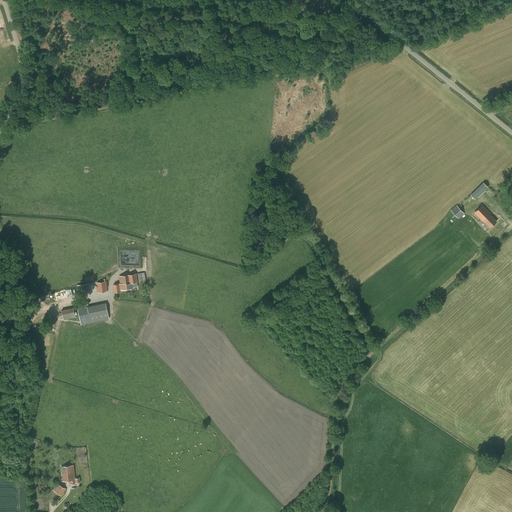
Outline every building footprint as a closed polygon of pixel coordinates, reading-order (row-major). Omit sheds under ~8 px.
[(472,187),(475,190),(470,195),(475,200),(484,190),(487,186),(480,179),(472,187)] [(464,214),(456,205),(451,210),(452,212),(450,215),(454,219),(457,217),(459,219),(464,214)] [(483,220),(490,227),(496,221),(490,214),(482,205),(474,212),(482,221),(483,220)] [(137,273),(139,281),(143,281),(144,284),(146,284),(144,272),(137,273)] [(119,276),(120,284),(113,285),(114,293),(120,292),(120,290),(134,287),(133,283),(138,282),(136,274),(119,276)] [(96,282),(98,293),(107,291),(106,281),(96,282)] [(88,284),(77,286),(78,294),(88,292),(87,287),(88,287),(88,284)] [(87,307),(86,300),(76,302),(80,322),(90,320),(90,323),(109,319),(106,303),(87,307)] [(60,317),(62,316),(63,320),(75,317),(73,307),(61,310),(62,313),(59,313),(60,317)] [(39,326),(32,331),(34,335),(41,330),(39,326)] [(52,346),(53,338),(46,337),(45,345),(52,346)] [(69,480),(70,484),(76,484),(76,483),(80,482),(80,478),(75,478),(73,465),(61,466),(63,481),(69,480)] [(52,489),(62,496),(66,489),(56,483),(52,489)]
